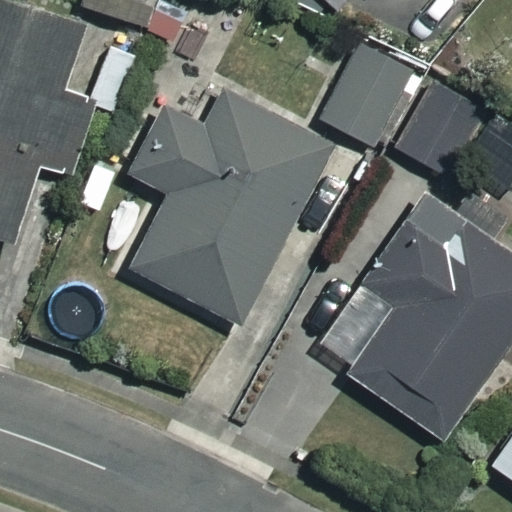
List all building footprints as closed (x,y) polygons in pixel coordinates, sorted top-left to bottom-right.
[(92,29),(3,0),(0,0),(0,243),(18,250),(46,164),(80,175),(101,112),(68,101),(92,29)] [(163,0),(89,0),(86,12),(152,34),(163,0)] [(316,0),(340,22),(360,0),(316,0)] [(422,79),(367,49),(326,123),(381,153),(422,79)] [(493,117),(439,87),(403,153),(457,183),(493,117)] [(341,151),(233,93),(208,139),(164,115),(130,178),(176,202),(137,275),(243,332),(341,151)] [(511,352),(511,259),(430,203),(323,360),(448,446),(511,352)] [(511,456),(500,474),(511,481),(511,456)]
